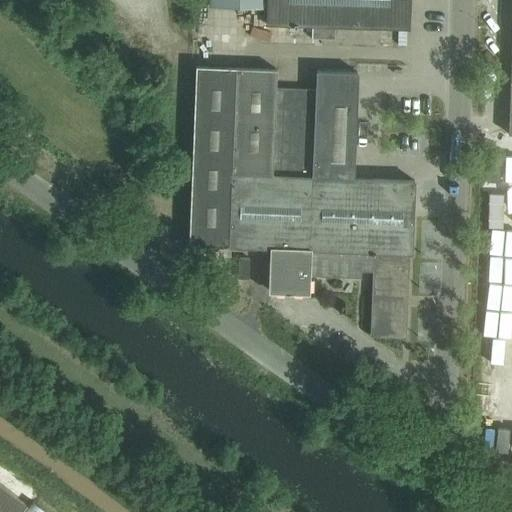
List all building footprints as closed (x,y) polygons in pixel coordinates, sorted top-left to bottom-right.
[(209,0),(210,6),(242,6),(241,22),(266,23),(266,24),(293,25),(293,28),(295,28),(295,25),(311,26),(311,39),(333,40),(334,26),(407,29),(408,0),(209,0)] [(235,68),(196,67),(189,245),(270,249),(269,292),(306,293),(306,294),(307,295),(308,274),(359,278),(360,270),(373,271),(370,335),(370,336),(404,338),(404,336),(407,254),(410,255),(411,251),(409,251),(412,185),(413,185),(413,181),(412,181),(352,179),(357,73),(316,72),(315,90),(275,89),(276,71),(235,68)] [(166,140),(163,121),(141,125),(144,143),(166,140)] [(511,451),(511,427),(485,427),(484,451),(511,451)] [(46,511),(32,501),(23,511),(46,511)]
